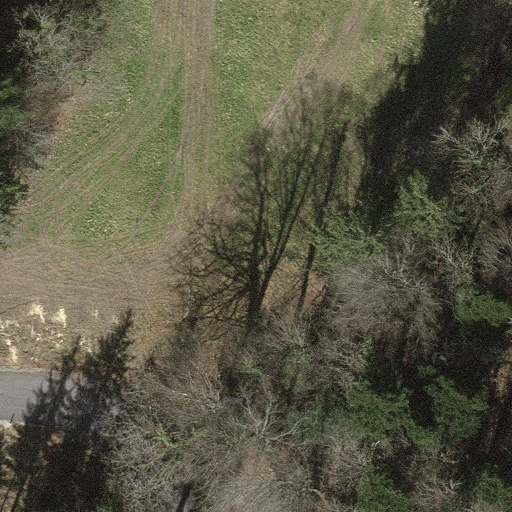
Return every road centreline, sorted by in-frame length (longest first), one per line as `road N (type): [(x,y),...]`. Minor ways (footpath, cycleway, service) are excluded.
road 1 (tertiary): [(0,404),(18,399),(109,421),(188,511)]
road 2 (track): [(109,421),(174,431),(243,470),(258,511)]
